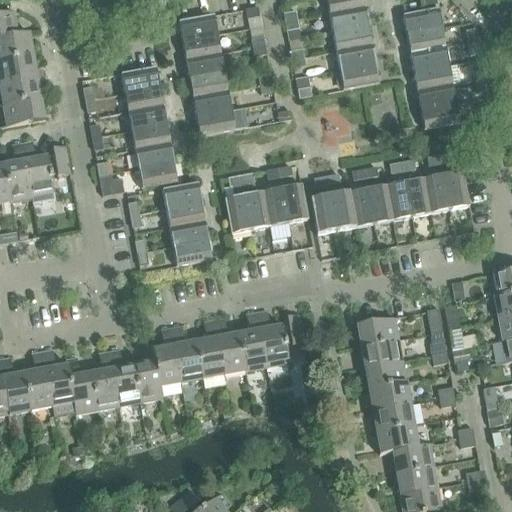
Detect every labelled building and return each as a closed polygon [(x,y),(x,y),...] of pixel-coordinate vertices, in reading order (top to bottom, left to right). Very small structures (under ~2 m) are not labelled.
[(323,0),(327,17),(364,10),(362,0),(323,0)] [(425,0),(422,1),(423,9),(437,7),(435,0),(425,0)] [(245,12),(247,21),(259,19),(258,10),(245,12)] [(327,17),(330,36),(368,29),(364,10),(327,17)] [(402,18),(406,38),(442,31),(438,12),(402,18)] [(281,17),(283,25),(296,23),(294,14),(281,17)] [(0,41),(18,38),(14,16),(0,18),(0,41)] [(181,44),(217,38),(214,18),(178,25),(181,44)] [(296,23),(283,25),(285,34),(297,32),(296,23)] [(330,36),(334,55),(371,48),(368,29),(330,36)] [(406,38),(409,57),(445,50),(442,31),(406,38)] [(465,33),(468,46),(476,44),(474,32),(465,33)] [(0,41),(0,64),(33,58),(29,36),(0,41)] [(181,44),(185,63),(221,56),(217,38),(181,44)] [(251,42),(252,51),(265,49),(263,40),(251,42)] [(476,44),(468,46),(470,58),(479,57),(476,44)] [(334,55),(337,74),(375,67),(371,48),(334,55)] [(265,49),(252,51),(254,59),(266,57),(265,49)] [(449,69),(445,50),(409,57),(413,75),(449,69)] [(288,55),(290,63),(303,61),(301,52),(288,55)] [(185,63),(188,82),(224,75),(221,56),(185,63)] [(0,64),(0,86),(37,79),(33,58),(0,64)] [(303,61),(290,63),(291,72),(304,69),(303,61)] [(378,86),(375,67),(337,74),(341,93),(378,86)] [(452,87),(449,69),(413,75),(416,94),(452,87)] [(472,71),(475,84),(483,82),(481,70),(472,71)] [(120,77),(124,97),(159,90),(156,71),(120,77)] [(188,82),(192,101),(228,94),(224,75),(188,82)] [(257,80),(259,89),(272,86),(270,78),(257,80)] [(37,79),(0,86),(0,99),(1,108),(41,101),(37,79)] [(483,82),(475,84),(477,96),(486,94),(483,82)] [(272,86),(259,89),(261,97),(273,95),(272,86)] [(456,107),(452,88),(416,94),(420,113),(456,107)] [(82,91),(85,104),(93,102),(91,90),(82,91)] [(124,97),(127,115),(163,109),(159,90),(124,97)] [(295,93),(297,101),(310,99),(308,90),(295,93)] [(231,113),(228,94),(192,101),(195,120),(231,113)] [(41,101),(1,108),(6,130),(45,123),(41,101)] [(93,102),(85,104),(87,116),(96,115),(93,102)] [(456,107),(420,113),(424,133),(459,126),(456,107)] [(479,109),(482,122),(490,120),(488,108),(479,109)] [(127,115),(131,134),(166,128),(163,109),(127,115)] [(195,120),(199,139),(235,133),(231,113),(195,120)] [(277,116),(279,125),(291,122),(290,114),(277,116)] [(89,128),(92,142),(100,140),(98,127),(89,128)] [(131,134),(134,153),(170,147),(166,128),(131,134)] [(100,140),(92,142),(94,154),(103,153),(100,140)] [(32,144),(21,146),(32,202),(54,198),(50,178),(57,177),(57,179),(70,177),(65,149),(52,151),(53,158),(47,160),(47,158),(35,161),(32,144)] [(14,164),(3,166),(10,206),(32,202),(21,146),(11,148),(14,164)] [(173,166),(170,147),(134,153),(137,171),(173,166)] [(451,156),(439,158),(441,167),(453,165),(451,156)] [(441,167),(439,158),(427,161),(428,170),(441,167)] [(414,163),(401,165),(403,174),(415,172),(414,163)] [(96,167),(98,180),(107,178),(105,165),(96,167)] [(403,174),(401,165),(389,168),(390,177),(403,174)] [(0,207),(10,206),(3,166),(0,166),(0,207)] [(138,172),(141,192),(177,185),(173,166),(138,172)] [(290,169),(278,172),(280,180),(292,178),(290,169)] [(376,170),(363,173),(365,181),(377,179),(376,170)] [(280,180),(278,172),(265,174),(267,183),(280,180)] [(365,181),(363,173),(351,175),(353,184),(365,181)] [(462,174),(443,178),(449,213),(469,210),(462,174)] [(250,234),(269,230),(262,195),(254,196),(254,193),(255,193),(252,176),(240,179),(250,234)] [(338,177),(326,180),(327,188),(340,186),(338,177)] [(107,178),(98,180),(101,192),(109,190),(107,178)] [(424,181),(430,217),(449,213),(443,178),(424,181)] [(250,234),(240,179),(228,181),(229,190),(232,189),(234,200),(224,202),(231,237),(250,234)] [(327,188),(326,180),(313,182),(315,191),(327,188)] [(424,181),(405,185),(411,220),(430,217),(424,181)] [(405,185),(386,188),(392,224),(411,220),(405,185)] [(162,193),(165,212),(201,206),(197,186),(162,193)] [(301,187),(281,191),(288,227),(308,223),(301,187)] [(386,188),(367,192),(374,227),(392,224),(386,188)] [(288,227),(281,191),(262,195),(269,230),(288,227)] [(367,192),(348,195),(355,231),(374,227),(367,192)] [(348,195),(329,199),(336,234),(355,231),(348,195)] [(336,234),(329,199),(310,202),(316,238),(336,234)] [(127,206),(130,219),(138,217),(136,205),(127,206)] [(201,206),(165,212),(169,231),(204,224),(201,206)] [(138,217),(130,219),(132,231),(141,230),(138,217)] [(208,243),(204,224),(169,231),(172,250),(208,243)] [(134,244),(137,257),(145,255),(143,242),(134,244)] [(208,243),(172,250),(176,270),(212,263),(208,243)] [(261,247),(263,257),(272,255),(271,245),(261,247)] [(145,255),(137,257),(139,269),(148,267),(145,255)] [(511,274),(491,278),(495,302),(511,298),(511,274)] [(511,298),(495,302),(499,323),(511,320),(511,298)] [(444,311),(448,335),(460,333),(456,309),(444,311)] [(426,314),(431,338),(442,336),(438,312),(426,314)] [(288,328),(281,329),(281,328),(269,330),(266,313),(256,315),(266,371),(288,367),(285,347),(291,346),(291,349),(305,346),(300,318),(286,321),(288,328)] [(237,336),(245,375),(266,371),(256,315),(245,317),(248,334),(237,336)] [(511,320),(499,323),(503,344),(511,342),(511,320)] [(224,321),(213,323),(223,379),(245,375),(237,336),(227,338),(224,321)] [(355,328),(359,351),(399,344),(395,321),(355,328)] [(206,342),(195,343),(202,383),(223,379),(213,323),(203,325),(206,342)] [(181,329),(171,331),(181,387),(202,383),(195,343),(184,345),(181,329)] [(163,349),(152,351),(159,391),(160,390),(181,387),(171,331),(160,332),(163,349)] [(507,367),(511,365),(511,342),(503,344),(507,367)] [(359,351),(363,372),(403,365),(399,344),(359,351)] [(143,365),(133,367),(140,407),(162,403),(160,390),(159,391),(152,351),(151,346),(140,348),(143,365)] [(429,351),(431,360),(446,357),(444,348),(429,351)] [(74,416),(73,407),(74,407),(66,367),(55,369),(52,352),(41,354),(52,411),(53,420),(74,416)] [(119,352),(108,354),(119,411),(140,407),(133,367),(122,369),(119,352)] [(34,373),(23,375),(31,415),(52,411),(41,354),(31,356),(34,373)] [(101,373),(90,375),(97,415),(119,411),(108,354),(98,356),(101,373)] [(446,357),(431,360),(432,368),(447,366),(446,357)] [(10,360),(0,361),(0,367),(9,419),(31,415),(23,375),(13,377),(10,360)] [(65,362),(66,367),(74,407),(73,407),(74,416),(75,419),(97,415),(90,375),(79,377),(76,360),(65,362)] [(363,372),(367,393),(407,386),(403,365),(363,372)] [(0,420),(9,419),(0,367),(0,420)] [(367,393),(371,414),(410,407),(407,386),(367,393)] [(437,393),(438,402),(453,399),(452,390),(437,393)] [(453,399),(438,402),(440,411),(455,408),(453,399)] [(371,414),(375,436),(414,428),(410,407),(371,414)] [(379,458),(391,456),(390,455),(418,450),(418,449),(414,428),(375,436),(379,458)] [(457,434),(458,442),(473,440),(472,431),(457,434)] [(473,440),(458,442),(460,451),(475,449),(473,440)] [(391,456),(394,477),(434,470),(430,447),(418,449),(418,450),(390,455),(391,456)] [(394,477),(398,498),(438,491),(434,470),(394,477)] [(465,476),(466,485),(481,482),(480,473),(465,476)] [(481,482),(466,485),(468,494),(483,491),(481,482)] [(441,511),(438,491),(398,498),(400,511),(441,511)] [(199,505),(191,493),(168,510),(168,511),(225,511),(217,500),(200,511),(196,507),(199,505)]
